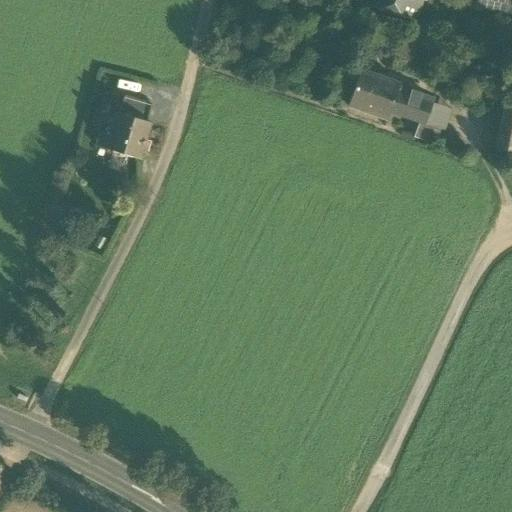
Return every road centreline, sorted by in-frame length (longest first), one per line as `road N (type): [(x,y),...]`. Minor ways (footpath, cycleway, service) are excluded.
road 1 (residential): [(28,437),(154,185),(205,0)]
road 2 (unclassified): [(350,511),(511,204)]
road 3 (secondary): [(167,511),(28,437)]
